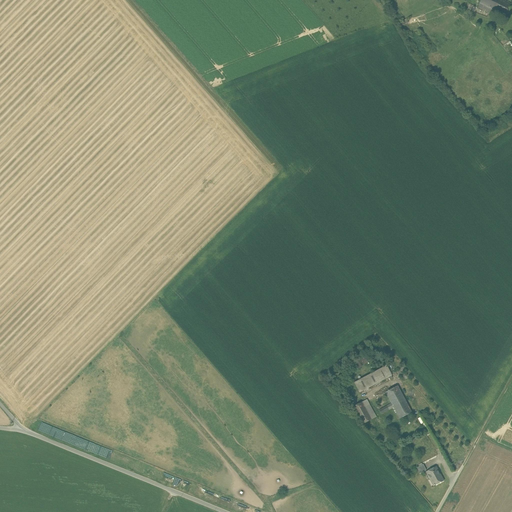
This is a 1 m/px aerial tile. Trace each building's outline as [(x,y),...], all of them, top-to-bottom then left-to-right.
[(480,0),(479,4),(492,10),(498,0),(480,0)] [(511,4),(503,0),(498,0),(492,10),(506,17),(511,4)] [(492,10),(479,4),(477,7),(490,14),(492,10)] [(364,356),(355,363),(358,368),(367,361),(364,356)] [(387,365),(354,383),(359,392),(392,375),(387,365)] [(397,386),(386,392),(391,403),(393,407),(400,419),(411,412),(397,386)] [(376,417),(367,399),(362,402),(371,419),(376,417)] [(371,419),(362,402),(353,407),(362,424),(371,419)] [(391,403),(379,410),(382,414),(393,407),(391,403)] [(417,468),(420,473),(425,470),(422,465),(417,468)] [(436,466),(426,472),(433,486),(443,481),(436,466)]
